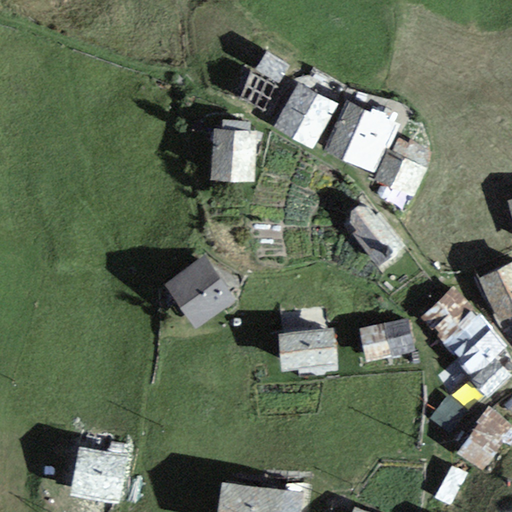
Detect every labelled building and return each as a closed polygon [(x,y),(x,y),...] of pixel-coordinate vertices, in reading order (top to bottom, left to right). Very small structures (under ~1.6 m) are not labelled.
[(266,51),(256,69),(280,82),(290,65),(266,51)] [(275,88),(252,76),(241,98),(264,110),(275,88)] [(336,103),(299,84),(278,126),(315,145),(336,103)] [(395,123),(348,103),(328,149),(375,170),(395,123)] [(256,131),(217,128),(213,176),(252,179),(256,131)] [(428,165),(391,147),(378,175),(414,193),(428,165)] [(370,200),(346,217),(381,263),(404,245),(370,200)] [(234,300),(207,256),(169,279),(196,323),(234,300)] [(511,266),(485,279),(503,317),(511,313),(511,266)] [(446,295),(424,317),(458,359),(443,375),(459,395),(475,380),(489,395),(511,374),(511,369),(500,354),(509,344),(489,328),(446,295)] [(407,321),(362,329),(367,360),(412,351),(407,321)] [(333,328),(280,331),(282,366),(335,363),(333,328)] [(463,453),(485,469),(511,432),(511,429),(492,414),(463,453)] [(127,462),(95,457),(89,491),(121,496),(127,462)] [(225,482),(219,511),(297,511),(300,494),(225,482)]
